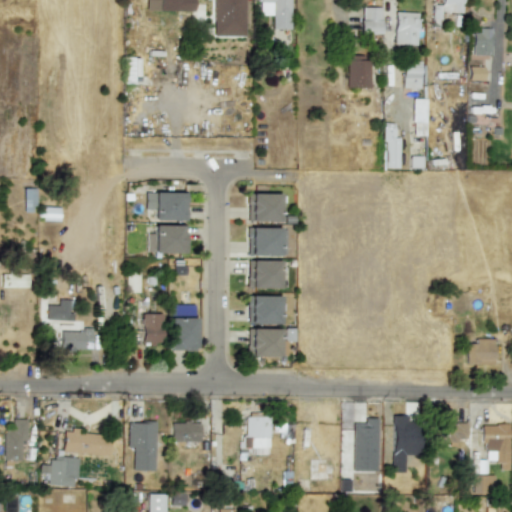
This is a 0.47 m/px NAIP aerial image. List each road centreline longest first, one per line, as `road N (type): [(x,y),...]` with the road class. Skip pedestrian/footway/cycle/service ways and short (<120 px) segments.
road 1 (residential): [(0,381),(511,388)]
road 2 (residential): [(216,384),(215,177)]
road 3 (residential): [(124,176),(295,178)]
